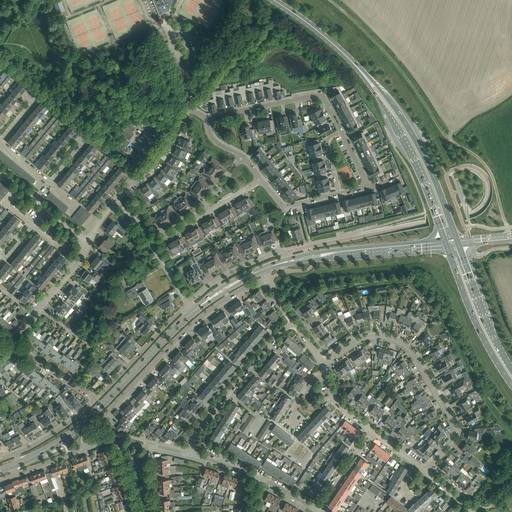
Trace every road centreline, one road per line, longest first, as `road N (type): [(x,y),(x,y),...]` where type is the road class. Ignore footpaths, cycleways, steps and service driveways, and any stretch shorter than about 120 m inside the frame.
road 1 (track): [(327,0),(375,40),(442,135),(489,168),(507,237)]
road 2 (residential): [(85,445),(83,435),(187,328),(269,278)]
road 3 (tertiary): [(12,466),(70,434),(196,308)]
road 4 (residential): [(424,470),(455,431),(409,347),(367,337),(323,363)]
road 5 (secondary): [(457,242),(407,126),(333,44)]
road 6 (secondary): [(333,44),(397,130),(445,243)]
road 7 (residential): [(190,455),(203,420),(293,322)]
road 8 (secondary): [(445,243),(480,332),(511,384)]
road 9 (residential): [(207,118),(321,96),(340,131)]
road 10 (secondary): [(511,369),(457,242)]
road 11 (residential): [(189,301),(95,400)]
road 12 (residential): [(8,339),(72,269),(87,240)]
